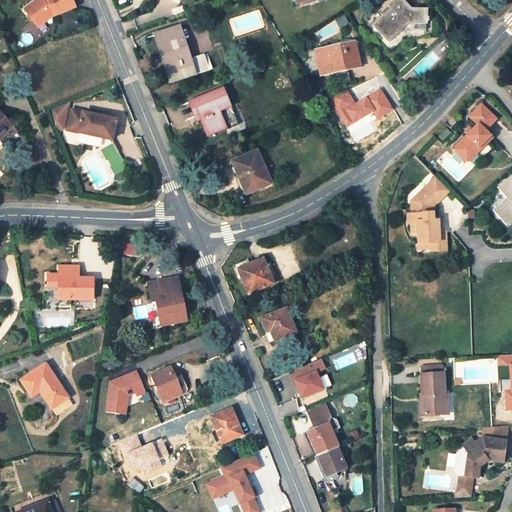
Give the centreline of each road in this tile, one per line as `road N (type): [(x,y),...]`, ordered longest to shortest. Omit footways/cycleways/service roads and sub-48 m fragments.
road 1 (primary): [(303,511),(193,237)]
road 2 (primary): [(186,218),(97,0)]
road 3 (residential): [(364,172),(378,399)]
road 4 (residential): [(186,218),(0,216)]
road 5 (residential): [(364,172),(286,219),(193,237)]
road 6 (residential): [(470,69),(405,141),(364,172)]
